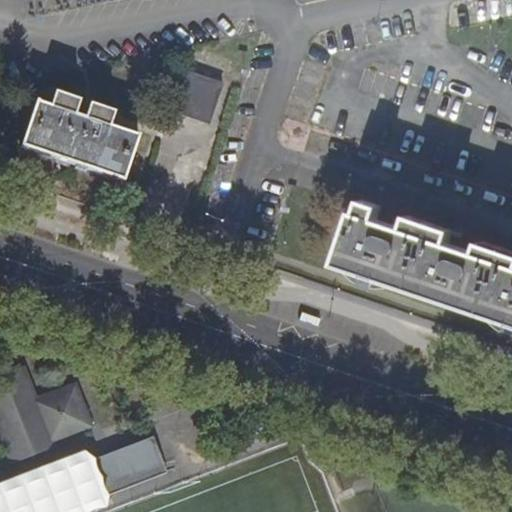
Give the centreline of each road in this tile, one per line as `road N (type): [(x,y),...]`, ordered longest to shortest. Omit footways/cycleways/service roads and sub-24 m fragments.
road 1 (primary): [(511,431),(199,325)]
road 2 (primary): [(199,325),(0,245)]
road 3 (primary): [(0,271),(199,325)]
